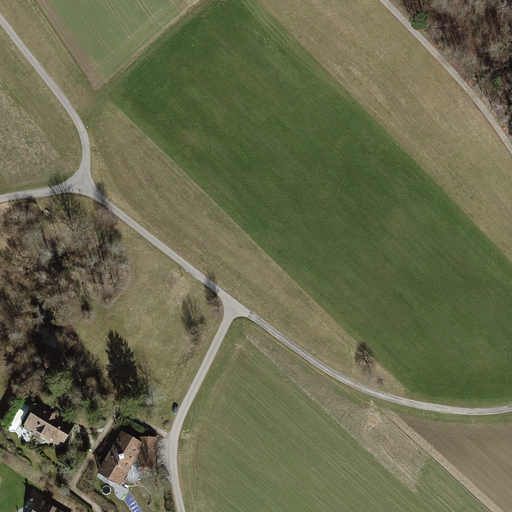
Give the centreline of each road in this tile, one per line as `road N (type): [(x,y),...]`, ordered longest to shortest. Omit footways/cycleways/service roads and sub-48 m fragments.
road 1 (track): [(0,16),(83,134),(81,183),(235,304),(313,360),(383,396),(455,410),(511,407)]
road 2 (track): [(181,511),(173,439),(235,304)]
road 3 (track): [(384,0),(511,149)]
road 4 (track): [(76,120),(224,0)]
